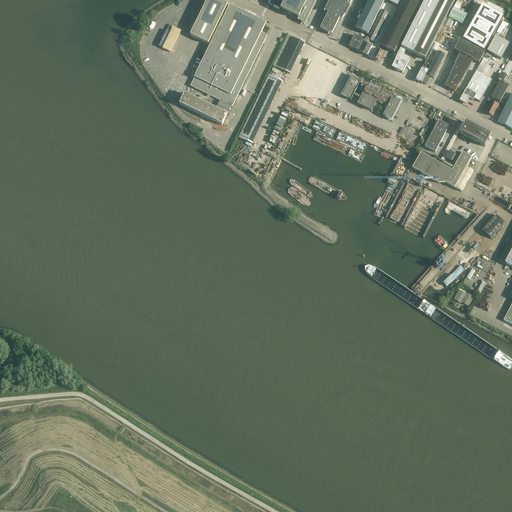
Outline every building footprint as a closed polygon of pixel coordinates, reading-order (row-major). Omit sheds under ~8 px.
[(220,0),(206,0),(190,34),(208,43),(227,3),(220,0)] [(279,10),(283,0),(270,0),(268,4),(279,10)] [(285,0),(281,11),(298,19),(297,21),(305,25),(316,1),(316,0),(285,0)] [(328,13),(320,29),(327,32),(328,35),(330,34),(331,35),(332,33),(340,19),(342,20),(345,15),(345,16),(350,6),(349,6),(352,0),(329,0),(325,11),(328,13)] [(369,0),(355,29),(368,35),(385,0),(369,0)] [(420,0),(402,0),(380,46),(394,53),(420,0)] [(425,0),(401,48),(405,50),(413,54),(425,60),(454,1),(451,0),(425,0)] [(232,107),(267,35),(261,32),(266,22),(229,5),(190,87),(219,101),(216,109),(184,93),(178,104),(222,125),(230,106),(232,107)] [(484,52),(504,17),(482,5),(463,40),(484,52)] [(462,25),(467,15),(454,8),(449,17),(462,25)] [(389,14),(381,11),(368,36),(367,36),(364,44),(360,53),(367,56),(372,47),(368,45),(370,41),(374,43),(389,14)] [(181,32),(181,31),(173,27),(162,49),(170,53),(171,53),(181,32)] [(289,35),(273,66),(290,74),(305,42),(289,35)] [(364,41),(354,36),(349,47),(354,49),(353,50),(356,51),(356,50),(359,52),(364,41)] [(495,37),(487,52),(501,60),(509,45),(495,37)] [(483,53),(463,42),(459,39),(453,50),(459,53),(453,64),(454,64),(448,75),(449,75),(443,86),(454,91),(460,81),(466,70),(466,71),(472,60),(478,63),(483,53)] [(383,51),(378,49),(373,59),(378,62),(383,53),(383,51)] [(403,56),(405,51),(401,49),(393,65),(391,68),(402,74),(402,73),(409,60),(403,56)] [(428,57),(416,81),(418,82),(422,84),(422,83),(426,76),(437,52),(432,49),(429,55),(428,57)] [(437,52),(426,76),(429,77),(430,77),(434,79),(445,56),(437,52)] [(330,61),(312,98),(320,102),(338,65),(330,61)] [(511,70),(511,65),(508,63),(503,72),(503,74),(502,74),(498,81),(499,82),(490,98),(500,103),(509,86),(503,83),(507,76),(508,77),(511,70)] [(463,95),(459,101),(466,105),(469,99),(473,101),(474,99),(479,102),(492,81),(485,77),(476,72),(466,89),(463,95)] [(269,74),(238,138),(252,144),(283,81),(269,74)] [(357,81),(357,80),(352,77),(343,96),(348,98),(348,99),(351,100),(360,82),(357,81)] [(382,93),(363,84),(359,91),(363,92),(362,94),(363,94),(358,104),(371,111),(376,101),(381,103),(381,102),(386,104),(389,97),(384,94),(384,93),(382,92),(382,93)] [(511,94),(498,122),(507,127),(510,128),(511,129),(511,130),(511,94)] [(395,99),(395,100),(392,98),(384,115),(383,117),(384,117),(386,118),(392,120),(401,101),(395,99)] [(499,106),(492,102),(486,114),(492,117),(495,110),(497,110),(499,106)] [(448,126),(439,121),(425,147),(435,153),(448,128),(447,126),(448,126)] [(490,136),(465,123),(460,134),(485,147),(490,136)] [(472,158),(462,153),(452,171),(421,153),(412,169),(439,184),(444,184),(445,183),(461,193),(473,172),(467,168),(469,164),(468,164),(472,158)] [(490,239),(504,223),(496,216),(482,231),(490,239)] [(465,279),(462,284),(470,289),(473,283),(465,279)] [(465,294),(459,290),(453,300),(461,304),(462,303),(468,307),(474,298),(466,293),(465,294)]
